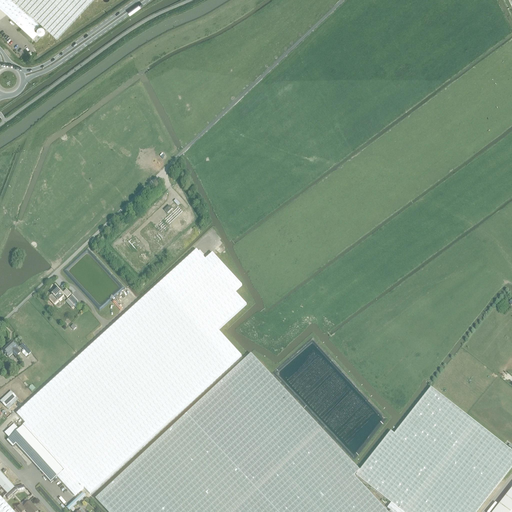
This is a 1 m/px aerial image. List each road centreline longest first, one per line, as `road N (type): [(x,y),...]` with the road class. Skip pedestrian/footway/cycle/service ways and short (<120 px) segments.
road 1 (primary): [(23,79),(148,0)]
road 2 (primary): [(138,0),(49,62),(21,71)]
